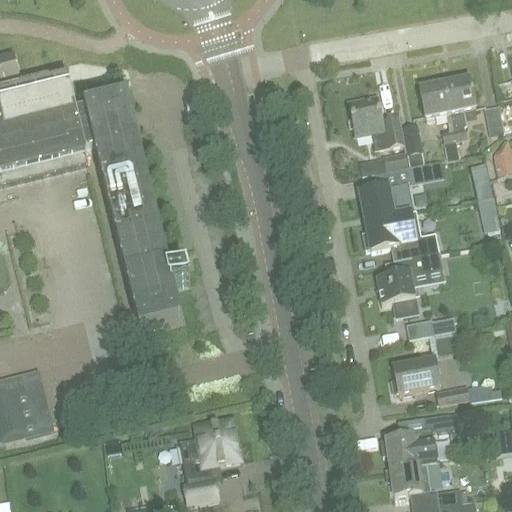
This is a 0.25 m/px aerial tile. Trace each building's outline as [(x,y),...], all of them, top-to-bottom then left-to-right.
[(99,25),(97,0),(67,0),(61,0),(63,28),(99,25)] [(0,81),(18,77),(13,57),(0,60),(0,81)] [(469,82),(443,87),(458,164),(459,164),(456,146),(467,144),(465,132),(467,132),(464,116),(476,113),(469,82)] [(458,164),(443,87),(418,92),(425,124),(446,119),(449,134),(441,136),(447,166),(458,164)] [(0,191),(88,171),(85,158),(87,158),(86,153),(95,151),(140,335),(182,325),(127,102),(76,115),(70,88),(0,105),(0,191)] [(398,121),(381,125),(377,106),(367,108),(366,104),(348,107),(355,142),(371,138),(373,148),(375,152),(379,154),(383,154),(403,150),(398,121)] [(499,110),(484,113),(489,142),(504,139),(499,110)] [(422,157),(417,129),(402,132),(407,160),(422,157)] [(384,164),(386,177),(393,175),(406,173),(404,160),(384,164)] [(419,170),(406,173),(393,175),(397,188),(422,184),(421,180),(433,178),(432,170),(420,172),(419,170)] [(408,202),(390,206),(387,193),(397,190),(397,188),(393,175),(386,177),(373,179),(375,194),(359,197),(365,228),(412,219),(408,202)] [(416,218),(412,219),(365,228),(367,237),(362,238),(365,255),(370,254),(371,256),(388,253),(391,268),(436,259),(439,258),(435,239),(421,242),(416,218)] [(415,304),(410,276),(414,276),(414,278),(439,273),(436,259),(391,268),(385,269),(387,281),(376,283),(381,311),(393,308),(396,323),(418,319),(415,304)] [(436,340),(434,325),(408,330),(411,345),(436,340)] [(392,373),(394,386),(390,387),(392,400),(397,399),(397,400),(438,393),(433,365),(392,373)] [(38,374),(0,381),(0,442),(49,433),(38,374)] [(439,396),(442,410),(470,405),(467,391),(439,396)] [(487,431),(486,418),(470,421),(469,418),(450,421),(450,419),(424,423),(426,437),(432,436),(432,437),(452,435),(487,431)] [(210,469),(240,464),(233,426),(197,432),(199,445),(181,448),(189,489),(184,490),(188,509),(219,503),(216,484),(213,484),(210,469)] [(390,474),(436,467),(432,437),(432,436),(426,437),(414,438),(414,441),(381,446),(383,460),(387,459),(390,474)] [(177,449),(163,451),(166,465),(179,463),(177,449)] [(182,485),(181,465),(161,466),(162,486),(182,485)] [(422,497),(431,496),(426,469),(436,467),(390,474),(394,502),(423,497),(422,497)] [(437,511),(462,507),(460,493),(435,498),(437,511)]
